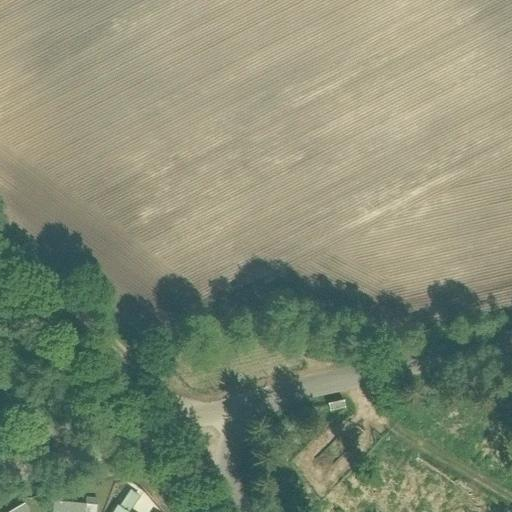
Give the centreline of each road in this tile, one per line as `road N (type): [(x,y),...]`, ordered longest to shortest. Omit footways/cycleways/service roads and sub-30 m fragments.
road 1 (unclassified): [(511,335),(287,383),(228,415)]
road 2 (track): [(228,415),(116,348),(0,263)]
road 3 (residential): [(228,415),(166,425),(82,459),(0,470)]
